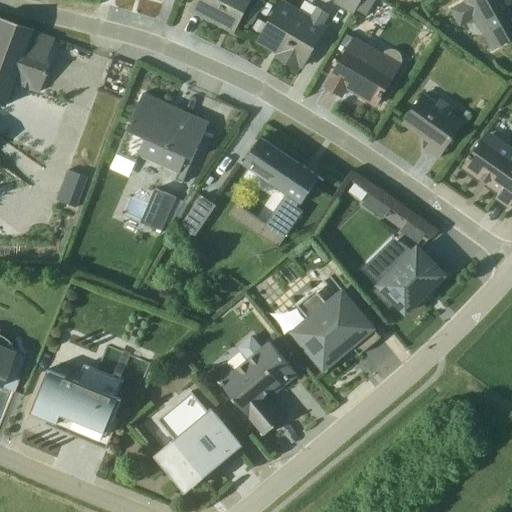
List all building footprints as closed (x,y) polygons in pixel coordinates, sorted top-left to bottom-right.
[(194,0),(189,12),(234,35),(251,0),(194,0)] [(253,24),(266,2),(260,0),(258,0),(246,21),(253,24)] [(282,0),(256,42),(275,53),(274,57),(298,71),(300,68),(302,69),(327,26),(325,24),(330,14),(317,7),(312,16),(283,0),(282,0)] [(388,0),(336,0),(376,18),(383,5),(385,6),(388,0)] [(511,0),(465,0),(450,9),(460,27),(475,19),(492,49),(511,38),(511,0)] [(258,34),(273,6),(268,3),(253,31),(253,32),(258,34)] [(55,39),(0,19),(0,105),(1,106),(10,84),(36,92),(55,39)] [(346,49),(323,86),(342,98),(347,90),(376,107),(401,64),(400,63),(401,59),(400,55),(399,53),(397,51),(393,49),(388,49),(385,51),(383,53),(355,37),(353,38),(347,35),(341,45),(346,49)] [(143,93),(110,169),(128,177),(135,162),(136,162),(139,156),(178,173),(175,180),(182,183),(209,122),(143,93)] [(425,149),(439,159),(464,122),(452,113),(454,109),(441,99),(438,102),(423,94),(401,124),(428,143),(425,149)] [(511,149),(488,132),(463,167),(499,192),(496,197),(509,206),(511,201),(511,149)] [(299,163),(261,137),(243,164),(286,194),(266,223),(237,204),(230,214),(278,247),(303,211),(297,206),(299,202),(303,204),(316,182),(295,168),(297,164),(299,163)] [(156,189),(142,223),(163,231),(167,220),(173,223),(183,201),(156,189)] [(369,194),(361,205),(383,220),(391,209),(369,194)] [(216,205),(202,196),(181,225),(196,235),(216,205)] [(399,243),(393,237),(363,268),(379,285),(374,291),(389,306),(395,301),(406,312),(435,284),(432,280),(444,268),(427,251),(424,254),(418,248),(412,252),(401,242),(399,243)] [(381,336),(342,289),(327,302),(316,289),(298,305),(308,317),(292,330),(326,371),(345,356),(342,353),(352,345),(359,354),(381,336)] [(0,387),(11,391),(18,373),(24,357),(12,352),(14,350),(11,346),(8,342),(4,338),(0,335),(0,387)] [(265,434),(285,417),(271,400),(266,404),(262,398),(273,388),(277,392),(298,374),(270,341),(263,346),(252,335),(238,346),(248,358),(235,370),(232,368),(218,379),(265,434)] [(49,368),(31,412),(42,417),(41,419),(108,446),(119,418),(115,416),(122,398),(116,396),(123,379),(85,364),(78,380),(49,368)] [(208,410),(192,391),(158,419),(175,439),(156,454),(187,491),(205,476),(209,480),(243,452),(239,448),(243,445),(212,407),(208,410)]
